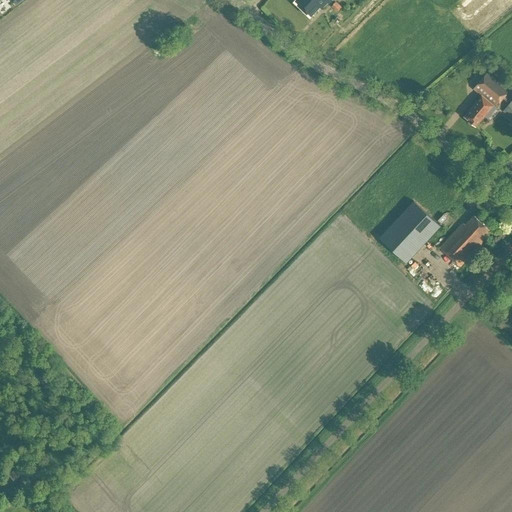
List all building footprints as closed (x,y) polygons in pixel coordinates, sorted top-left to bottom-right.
[(333,0),(295,0),(295,1),(294,2),(310,17),(311,17),(310,16),(319,7),(322,10),(328,3),(329,4),(333,0)] [(332,7),(337,12),(342,7),(336,2),(332,7)] [(510,89),(489,71),(473,89),(482,96),(464,117),(476,126),(493,106),(495,107),(510,89)] [(414,201),(380,238),(407,263),(441,226),(414,201)] [(442,224),(448,218),(444,214),(438,221),(442,224)] [(490,230),(474,215),(465,225),(463,222),(440,247),(460,267),(488,237),(486,235),(490,230)] [(8,472),(12,478),(23,470),(19,464),(8,472)] [(6,505),(8,507),(16,500),(7,490),(0,496),(0,498),(1,500),(2,499),(7,504),(6,505)]
